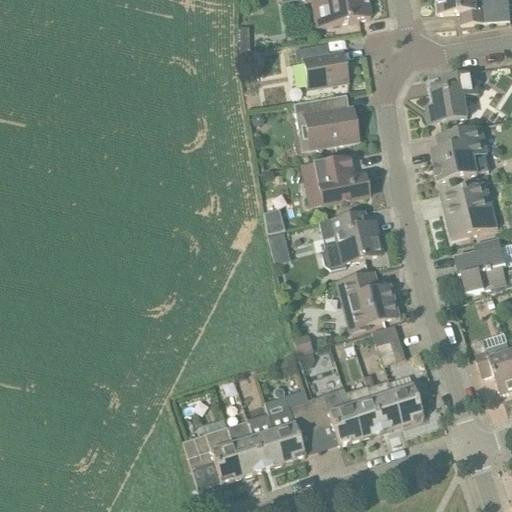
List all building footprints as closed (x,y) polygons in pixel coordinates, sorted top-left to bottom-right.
[(281,0),(282,6),(311,1),(316,31),(370,22),(366,0),(281,0)] [(500,7),(499,0),(437,0),(439,18),(461,17),(461,29),(511,26),(510,6),(500,7)] [(238,44),(249,44),(249,28),(238,28),(238,44)] [(321,61),(319,49),(288,54),(290,67),(303,65),(308,92),(348,86),(343,57),(321,61)] [(433,127),(467,121),(464,100),(478,98),(474,75),(443,80),(445,93),(432,96),(434,110),(430,111),(433,127)] [(247,112),(256,110),(254,97),(245,99),(247,112)] [(340,113),(338,100),(293,108),(298,137),(307,135),(310,153),(358,145),(352,111),(340,113)] [(438,185),(477,177),(473,159),(486,156),(481,130),(437,139),(440,153),(432,154),(438,185)] [(352,184),(347,160),(303,169),(311,212),(367,201),(364,182),(352,184)] [(452,242),(489,233),(485,217),(493,215),(486,186),(450,195),(453,207),(447,208),(449,215),(445,216),(452,242)] [(270,236),(286,232),(281,214),(265,219),(270,236)] [(365,229),(362,216),(316,226),(319,239),(331,236),(334,249),(325,251),(321,256),(324,268),(331,273),(346,270),(345,267),(380,259),(373,227),(365,229)] [(271,253),(287,249),(284,236),(268,239),(271,253)] [(475,257),(454,262),(458,275),(460,274),(466,299),(507,289),(504,273),(511,270),(511,249),(511,248),(501,251),(499,243),(473,249),(475,257)] [(376,293),(371,275),(338,285),(343,303),(347,302),(355,331),(396,321),(387,290),(376,293)] [(376,347),(397,340),(394,329),(372,336),(376,347)] [(297,356),(312,352),(308,337),(293,341),(297,356)] [(380,359),(401,352),(397,340),(376,347),(380,359)] [(511,395),(511,363),(507,347),(506,348),(486,354),(482,344),(471,347),(482,382),(493,378),(500,400),(511,395)] [(384,371),(396,367),(405,363),(401,352),(380,359),(384,371)] [(402,429),(423,423),(409,380),(388,387),(402,429)] [(381,436),(402,429),(388,387),(387,384),(366,391),(381,436)] [(360,443),(381,436),(366,391),(346,398),(360,443)] [(360,443),(346,398),(344,392),(324,399),(311,403),(321,432),(332,429),(339,450),(360,443)] [(300,406),(309,436),(321,432),(311,403),(300,406)] [(298,440),(309,436),(300,406),(267,418),(284,467),(305,461),(298,440)] [(263,474),(284,467),(267,418),(247,424),(263,474)] [(242,481),(263,474),(247,424),(227,431),(242,481)] [(242,481),(227,431),(193,442),(202,471),(214,467),(221,488),(242,481)] [(182,446),(191,474),(202,471),(193,442),(182,446)]
